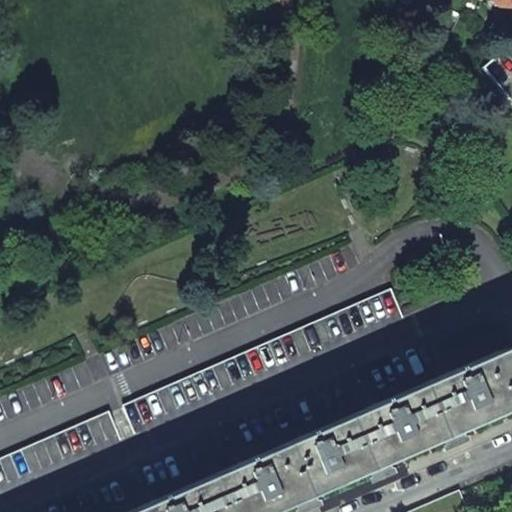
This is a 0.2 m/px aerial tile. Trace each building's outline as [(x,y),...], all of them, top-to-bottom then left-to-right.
[(511,42),(481,69),(511,105),(511,42)] [(121,408),(133,435),(401,318),(390,292),(121,408)] [(124,511),(273,511),(294,503),(297,511),(315,503),(312,496),(368,471),(371,478),(389,471),(386,464),(441,439),(444,447),(462,439),(459,432),(511,408),(511,398),(492,352),(124,511)] [(0,461),(0,492),(119,441),(108,415),(0,461)] [(414,511),(466,511),(458,493),(414,511)]
